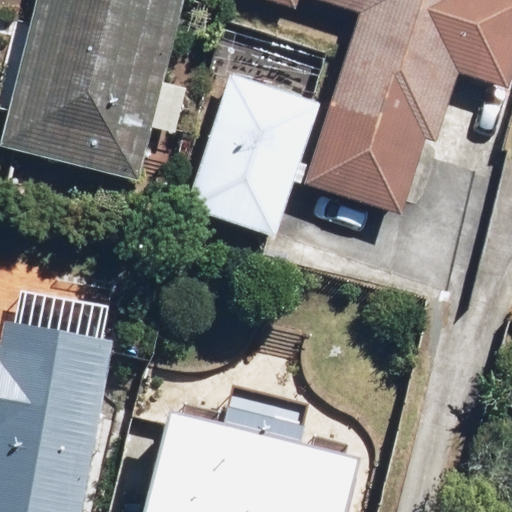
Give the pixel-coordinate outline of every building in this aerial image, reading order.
[(197,88),(163,80),(165,73),(183,0),(41,0),(35,26),(11,20),(0,65),(0,100),(16,105),(7,139),(140,172),(152,125),(185,133),(197,88)] [(511,90),(511,0),(282,0),(296,4),(297,0),(328,0),(363,10),(349,59),(338,97),(312,186),(404,213),(428,132),(445,137),(463,76),(511,90)] [(326,94),(228,65),(186,210),(283,238),(300,183),(326,94)] [(104,511),(126,291),(3,279),(0,309),(0,511),(104,511)] [(229,419),(185,408),(159,511),(359,511),(373,454),(315,440),(322,410),(236,389),(229,419)]
